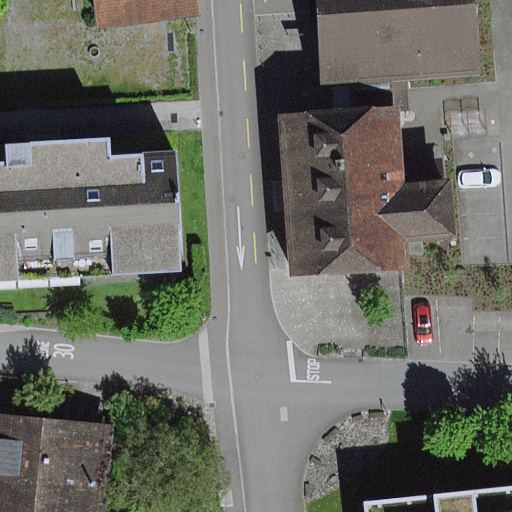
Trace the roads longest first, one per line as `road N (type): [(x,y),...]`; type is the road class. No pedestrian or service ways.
road 1 (residential): [(233,0),(245,185),(273,374)]
road 2 (residential): [(273,374),(0,352)]
road 3 (residential): [(511,385),(273,374)]
road 4 (residential): [(273,374),(286,511)]
